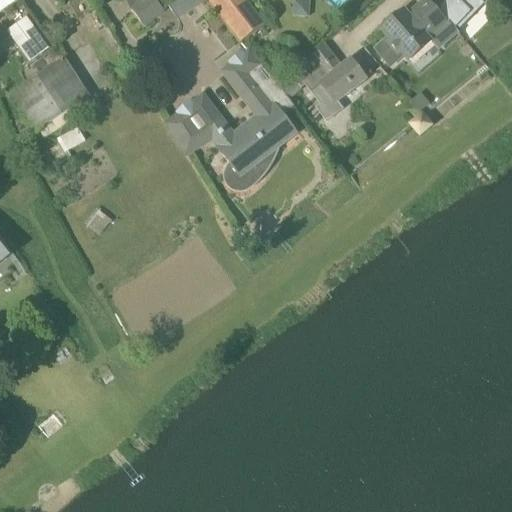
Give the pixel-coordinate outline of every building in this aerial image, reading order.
[(156,0),(128,0),(126,2),(145,27),(166,13),(156,0)] [(206,3),(203,0),(164,0),(179,21),(206,3)] [(241,0),(207,0),(242,46),(264,29),(241,0)] [(382,32),(390,41),(377,52),(392,68),(404,58),(410,64),(445,34),(442,30),(449,24),(441,15),(427,0),(416,10),(417,12),(410,18),(405,13),(382,32)] [(447,0),(438,9),(455,31),(457,29),(459,32),(460,31),(458,29),(472,14),(468,10),(478,0),(479,0),(486,6),(488,4),(493,5),(498,0),(497,0),(447,0)] [(27,18),(7,31),(28,63),(48,50),(27,18)] [(342,71),(334,60),(324,47),(312,56),(291,77),(299,88),(304,83),(320,104),(329,97),(336,106),(366,83),(351,64),(342,71)] [(297,136),(282,118),(275,108),(287,99),(278,88),(249,54),(223,74),(244,102),(258,119),(234,138),(221,120),(203,96),(193,104),(192,103),(176,115),(177,116),(166,125),(186,159),(214,142),(220,149),(218,150),(230,165),(232,168),(230,171),(228,173),(227,176),(227,180),(228,183),(229,186),(231,189),(233,191),(236,192),(239,193),(243,193),(246,192),(249,191),(251,189),(253,186),(255,183),(255,180),(255,177),(254,174),(252,171),(272,155),(280,149),(297,136)] [(67,61),(9,98),(33,136),(91,99),(67,61)] [(289,101),(301,91),(299,88),(291,77),(278,87),(289,101)] [(78,130),(57,142),(64,154),(85,143),(78,130)] [(97,211),(85,226),(93,233),(106,218),(97,211)]
